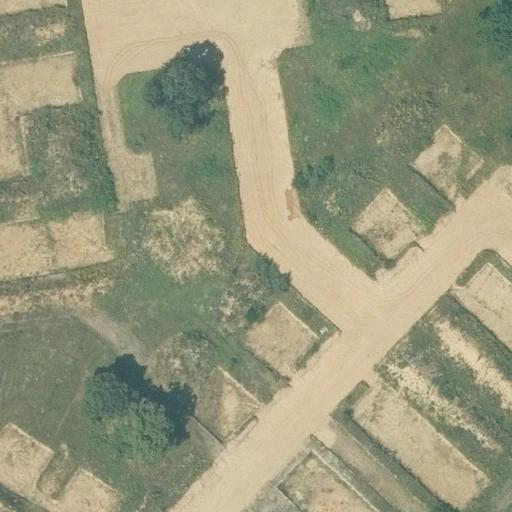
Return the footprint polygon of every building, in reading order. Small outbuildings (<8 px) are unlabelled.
[(62,0),(0,0),(0,10),(62,1),(62,0)] [(71,58),(0,68),(0,112),(78,101),(71,58)] [(482,163),(446,130),(412,167),(448,200),(482,163)] [(424,223),(388,190),(354,227),(390,260),(424,223)] [(97,215),(0,229),(0,278),(104,263),(97,215)] [(316,338),(281,305),(247,341),(281,375),(316,338)] [(250,407),(215,373),(181,409),(215,443),(250,407)] [(49,452),(8,427),(0,440),(0,480),(23,495),(49,452)] [(110,511),(121,495),(80,470),(54,511),(110,511)]
